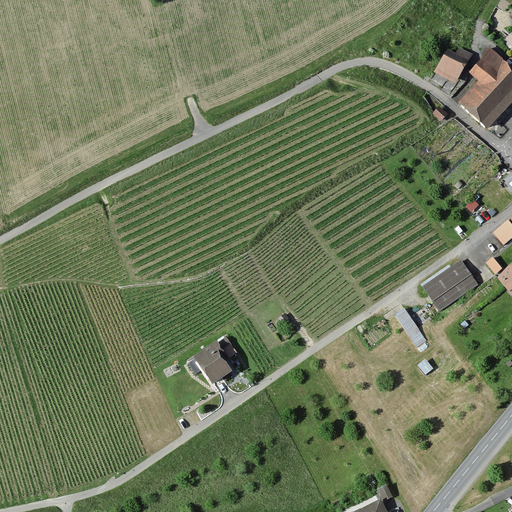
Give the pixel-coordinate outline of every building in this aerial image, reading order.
[(455,55),(448,51),(435,73),(455,84),(472,55),(460,48),(455,55)] [(511,101),(511,71),(492,52),(471,75),(479,83),(460,104),(487,129),(511,101)] [(440,108),(433,114),(441,122),(447,115),(440,108)] [(507,246),(486,263),(495,274),(497,277),(511,264),(511,219),(495,232),(507,246)] [(461,262),(424,287),(440,312),(478,286),(470,275),(461,262)] [(486,263),(470,275),(478,286),(495,274),(486,263)] [(511,272),(500,282),(511,297),(511,272)] [(404,310),(396,316),(417,348),(426,341),(404,310)] [(285,315),(278,319),(282,324),(288,319),(285,315)] [(218,343),(229,359),(236,354),(226,337),(218,343)] [(226,358),(217,344),(194,358),(213,386),(231,374),(222,360),(226,358)] [(193,361),(189,364),(196,375),(200,372),(193,361)] [(425,361),(418,367),(425,375),(432,369),(425,361)] [(386,486),(378,490),(384,502),(392,498),(386,486)] [(385,511),(381,502),(359,511),(385,511)]
